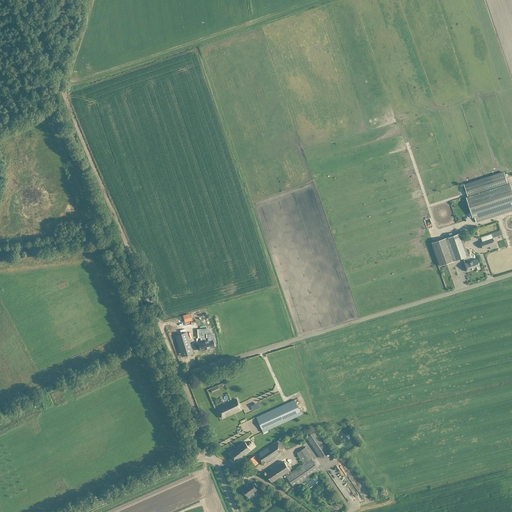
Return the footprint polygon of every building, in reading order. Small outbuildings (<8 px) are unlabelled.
[(504,172),(464,185),(465,189),(468,196),(466,197),(473,218),(474,217),(476,222),(511,210),(511,189),(510,183),(508,184),(505,176),(504,172)] [(432,243),(440,266),(455,261),(469,256),(461,233),(447,238),(432,243)] [(496,247),(493,238),(481,242),(483,249),(490,246),(491,249),(496,247)] [(480,267),(477,259),(465,263),(466,267),(467,271),(475,269),(475,270),(480,269),(480,267)] [(187,316),(188,323),(196,322),(195,315),(187,316)] [(202,342),(199,343),(201,350),(216,346),(214,341),(216,341),(214,334),(209,334),(209,328),(204,328),(202,328),(202,342)] [(186,333),(175,336),(179,348),(190,345),(186,333)] [(237,399),(217,408),(222,418),(241,409),(237,399)] [(295,400),(256,417),(263,432),(264,434),(269,432),(268,430),(302,414),(295,400)] [(315,432),(307,437),(321,458),(329,452),(315,432)] [(280,439),(256,455),(262,465),(284,451),(282,448),(285,447),(280,439)] [(236,461),(239,458),(251,449),(248,446),(251,445),(249,442),(247,444),(245,442),(230,454),(236,461)] [(313,457),(306,447),(296,453),(304,464),(297,468),(291,472),(284,461),(270,471),(266,473),(272,482),(284,474),(294,488),(320,471),(312,458),(313,457)] [(247,460),(252,468),(259,463),(255,455),(247,460)] [(256,489),(252,484),(243,490),(249,499),(255,494),(253,492),(256,490),(260,494),(263,492),(259,486),(256,489)]
